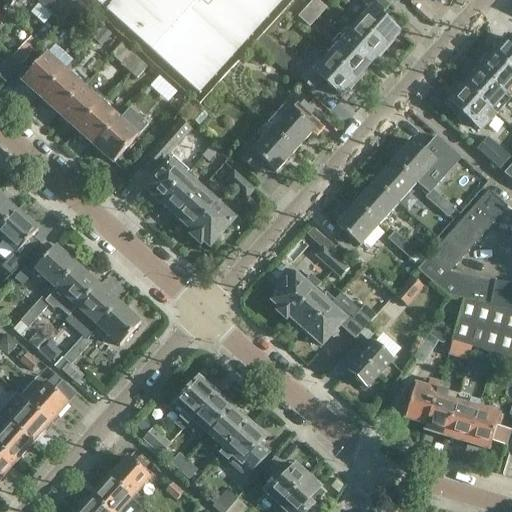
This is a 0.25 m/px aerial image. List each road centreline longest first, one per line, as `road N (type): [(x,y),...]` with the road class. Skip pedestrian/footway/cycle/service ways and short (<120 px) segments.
road 1 (residential): [(202,321),(486,0)]
road 2 (residential): [(202,321),(0,137)]
road 3 (residential): [(30,511),(202,321)]
road 4 (residential): [(377,472),(202,321)]
road 5 (residential): [(511,509),(377,472)]
